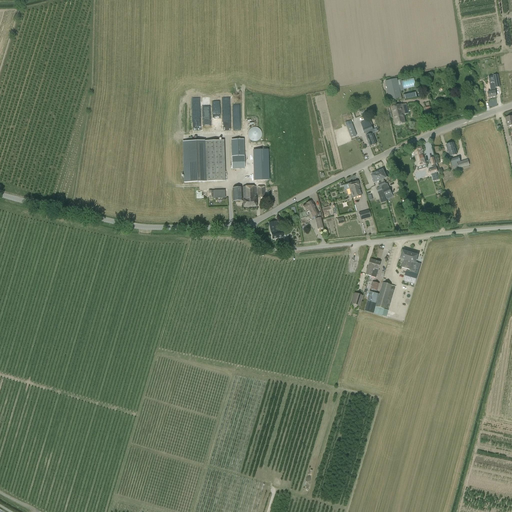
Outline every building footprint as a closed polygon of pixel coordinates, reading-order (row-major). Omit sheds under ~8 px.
[(488,93),(487,94),(488,99),(496,97),(495,92),(494,89),(495,88),(500,87),(498,75),(492,76),(494,84),(490,84),(491,91),(488,92),(488,93)] [(402,99),(397,80),(385,83),(390,102),(402,99)] [(405,100),(417,98),(415,91),(404,94),(405,100)] [(403,115),(408,114),(406,104),(391,107),(395,125),(405,123),(403,115)] [(377,144),(373,134),(372,134),(371,130),(373,130),(372,126),(370,123),(369,123),(368,120),(361,123),(363,129),(364,133),(367,132),(368,135),(367,136),(371,146),(377,144)] [(347,126),(352,137),(358,135),(353,123),(347,126)] [(248,137),(249,139),(250,140),(252,141),(255,142),(257,141),(259,140),(260,139),(261,137),(262,134),(261,132),(260,130),(259,129),(257,128),(255,127),(252,128),(250,129),(249,130),(248,132),(248,134),(248,137)] [(182,142),(183,182),(205,182),(204,141),(182,142)] [(205,182),(225,182),(224,141),(204,141),(205,182)] [(452,144),(451,143),(450,144),(450,145),(446,146),(449,157),(457,155),(453,144),(452,144)] [(424,158),(421,151),(422,151),(421,146),(413,149),(416,160),(418,167),(426,165),(424,158)] [(244,156),(244,147),(231,148),(232,157),(232,169),(245,169),(244,156)] [(262,148),(249,148),(250,185),(264,185),(262,148)] [(460,170),(460,168),(469,165),(468,160),(460,162),(459,157),(450,159),(454,172),(460,170)] [(380,180),(383,186),(382,186),(384,190),(383,190),(384,194),(386,197),(391,195),(392,194),(387,184),(386,184),(385,181),(385,182),(383,179),(387,177),(385,174),(383,170),(382,170),(379,171),(377,173),(380,180)] [(372,175),(371,175),(373,179),(372,180),(373,183),(374,183),(378,181),(379,183),(379,184),(378,184),(380,187),(376,188),(378,194),(381,203),(386,201),(382,190),(383,190),(384,190),(382,186),(383,186),(380,180),(377,173),(374,174),(374,173),(372,174),(372,175)] [(362,196),(358,181),(348,184),(352,199),(362,196)] [(265,187),(243,188),(244,208),(257,207),(256,188),(257,188),(257,197),(265,196),(265,187)] [(242,202),(242,188),(232,188),(233,202),(242,202)] [(225,191),(214,191),(214,199),(225,199),(225,191)] [(306,204),(303,206),(306,210),(308,209),(311,214),(313,217),(315,216),(315,219),(321,218),(322,218),(321,213),(319,214),(317,210),(311,201),(306,204)] [(359,213),(360,220),(371,217),(369,210),(359,213)] [(324,228),(321,218),(315,219),(316,223),(316,225),(318,230),(324,228)] [(283,237),(282,230),(278,231),(276,222),(269,223),(272,239),(276,238),(283,237)] [(401,268),(407,269),(411,254),(403,252),(401,259),(400,262),(403,263),(401,268)] [(406,272),(405,276),(403,281),(414,285),(417,276),(417,275),(414,274),(417,263),(415,263),(417,256),(411,254),(407,269),(412,271),(411,273),(406,272)] [(365,275),(371,277),(376,260),(370,258),(365,275)] [(380,261),(376,260),(371,277),(375,278),(376,276),(380,261)] [(395,287),(382,283),(379,294),(375,293),(375,291),(376,291),(377,291),(379,284),(372,282),(370,289),(371,289),(364,311),(373,313),(375,307),(374,314),(386,318),(388,311),(395,287)] [(363,296),(354,293),(351,304),(359,306),(363,296)]
